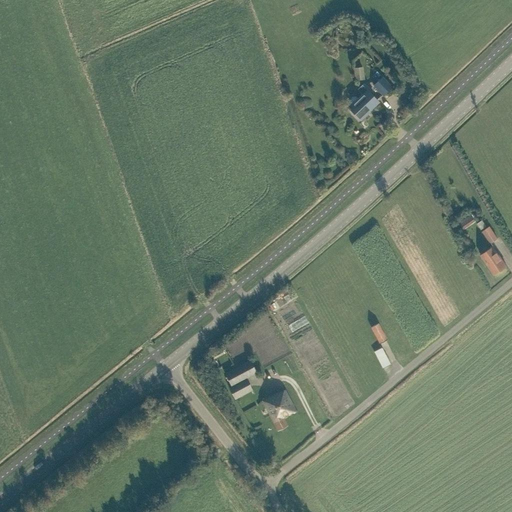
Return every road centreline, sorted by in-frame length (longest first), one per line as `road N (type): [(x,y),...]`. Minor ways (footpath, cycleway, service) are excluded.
road 1 (tertiary): [(165,365),(340,224),(511,60)]
road 2 (unclassified): [(261,486),(511,279)]
road 3 (tertiary): [(0,500),(165,365)]
road 4 (unclassified): [(261,486),(165,365)]
